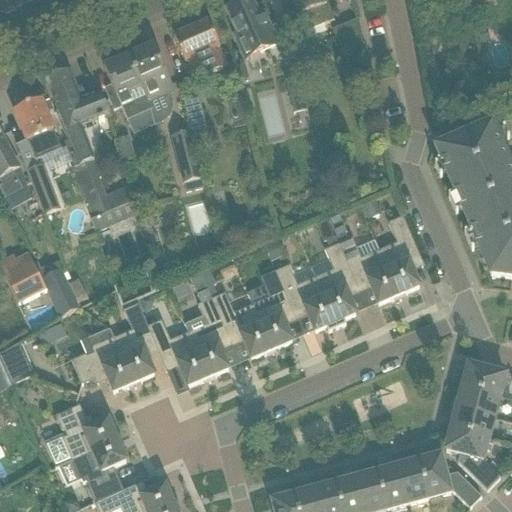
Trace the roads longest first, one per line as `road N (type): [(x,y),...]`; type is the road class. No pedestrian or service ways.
road 1 (residential): [(246,511),(227,427),(473,319)]
road 2 (residential): [(473,319),(411,179),(418,127),(391,0)]
road 3 (residential): [(0,76),(158,0)]
